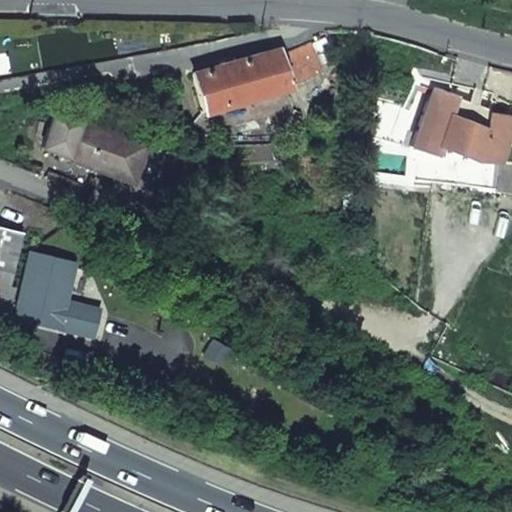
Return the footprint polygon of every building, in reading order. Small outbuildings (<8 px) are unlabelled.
[(511,0),(450,0),(502,25),(511,25),(511,0)] [(199,109),(283,87),(317,71),(305,40),(274,52),(272,47),(190,73),(199,109)] [(432,86),(407,142),(428,151),(432,143),(469,157),(476,159),(491,160),(502,135),(511,139),(511,138),(511,119),(509,119),(509,118),(498,115),(486,111),(487,106),(453,95),(432,86)] [(83,126),(67,164),(133,189),(147,152),(83,126)] [(0,226),(0,296),(11,300),(14,286),(8,285),(20,232),(0,226)] [(54,328),(70,267),(29,256),(18,304),(0,299),(0,316),(14,320),(15,318),(54,328)]
